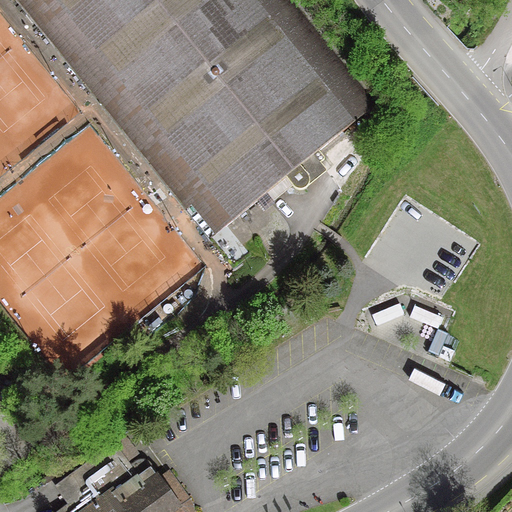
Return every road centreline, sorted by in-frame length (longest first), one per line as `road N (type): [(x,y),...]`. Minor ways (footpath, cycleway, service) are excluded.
road 1 (primary): [(380,511),(459,464),(511,415)]
road 2 (primary): [(467,90),(386,0)]
